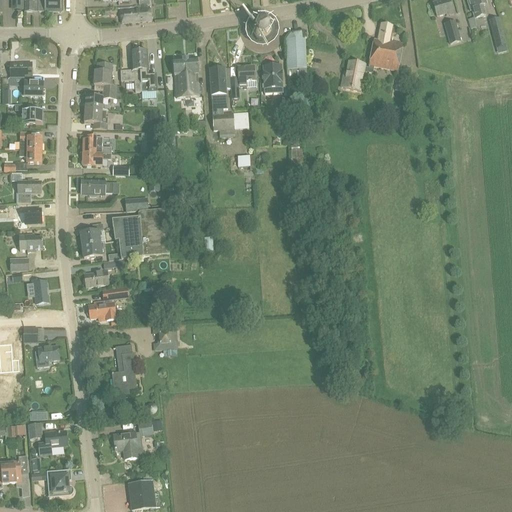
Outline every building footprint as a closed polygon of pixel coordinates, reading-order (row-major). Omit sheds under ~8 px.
[(12,0),(12,10),(23,10),(22,0),(12,0)] [(24,2),(24,13),(60,13),(59,0),(27,0),(27,2),(24,2)] [(140,7),(135,7),(135,12),(121,13),(122,25),(151,22),(150,10),(148,10),(148,6),(149,6),(149,0),(139,0),(139,6),(140,6),(140,7)] [(453,15),(449,0),(433,4),(437,18),(447,15),(447,17),(453,15)] [(474,19),(485,16),(482,7),(486,6),(484,0),(472,0),(467,2),(470,12),(472,12),(473,15),(474,19)] [(499,18),(489,22),(498,55),(507,52),(499,18)] [(450,45),(461,42),(455,22),(444,25),(450,45)] [(264,23),(262,23),(258,23),(258,24),(257,24),(256,26),(254,29),(253,32),(254,36),(257,40),(261,41),(264,41),(267,40),(270,37),(271,33),(271,29),(269,26),(266,24),(264,23)] [(369,68),(373,68),(398,73),(403,44),(390,42),(393,28),(380,25),(377,41),(374,40),(369,66),(369,68)] [(292,34),(287,40),(288,71),(308,70),(307,50),(307,40),(306,32),(292,34)] [(156,74),(149,75),(147,53),(139,54),(140,77),(141,84),(141,93),(142,101),(144,101),(145,101),(146,100),(147,100),(147,99),(148,98),(148,97),(148,96),(148,93),(150,93),(157,92),(156,74)] [(140,77),(139,54),(131,54),(132,72),(120,73),(121,83),(135,82),(136,94),(141,93),(141,84),(140,77)] [(175,78),(175,89),(176,100),(199,98),(197,76),(198,76),(197,60),(174,62),(175,78)] [(372,74),(373,68),(369,68),(369,66),(368,65),(348,61),(343,90),(359,93),(363,73),(372,74)] [(25,78),(32,78),(32,64),(10,65),(10,79),(25,78)] [(104,87),(104,93),(121,94),(122,94),(121,87),(114,87),(114,82),(111,82),(112,66),(97,65),(97,73),(95,73),(94,86),(104,87)] [(265,96),(283,95),(282,90),(282,73),(278,73),(278,68),(264,69),(265,91),(265,96)] [(239,89),(257,88),(256,82),(254,82),(254,69),(239,70),(239,89)] [(226,91),(225,72),(225,70),(210,71),(213,132),(219,132),(234,131),(248,130),(247,114),(223,116),(223,111),(227,110),(226,91)] [(23,79),(9,80),(9,88),(12,88),(12,86),(23,86),(23,79)] [(25,84),(25,88),(25,91),(21,91),(21,98),(42,98),(43,85),(25,84)] [(238,87),(231,87),(231,90),(232,100),(239,99),(238,87)] [(116,94),(104,93),(103,99),(86,98),(86,99),(83,99),(83,106),(85,106),(85,111),(102,112),(102,111),(103,101),(116,101),(116,94)] [(287,100),(276,101),(276,115),(287,115),(287,100)] [(22,113),(22,125),(42,125),(42,112),(28,112),(28,106),(15,106),(15,113),(22,113)] [(106,111),(102,111),(102,112),(85,111),(84,124),(93,125),(92,131),(107,132),(108,119),(106,119),(106,111)] [(285,130),(284,130),(283,130),(282,130),(281,131),(280,132),(280,133),(279,133),(279,134),(279,135),(279,136),(279,137),(280,137),(280,138),(280,139),(281,139),(281,140),(282,140),(283,140),(284,140),(284,141),(285,141),(285,140),(286,140),(287,140),(288,140),(288,139),(289,139),(289,138),(290,137),(290,136),(290,135),(290,134),(290,133),(289,132),(288,131),(287,130),(286,130),(285,130)] [(41,139),(30,139),(30,134),(20,134),(19,152),(28,152),(41,152),(41,139)] [(148,136),(148,145),(160,145),(161,136),(148,136)] [(302,151),(300,151),(299,136),(290,137),(293,181),(313,180),(312,172),(304,173),(302,151)] [(96,155),(110,155),(111,155),(111,149),(102,149),(103,139),(96,139),(88,139),(88,142),(84,142),(83,155),(96,155)] [(167,157),(175,157),(174,140),(166,140),(167,157)] [(41,152),(28,152),(19,152),(19,160),(28,160),(28,165),(41,165),(41,152)] [(102,161),(110,161),(110,155),(96,155),(83,155),(83,168),(101,168),(102,161)] [(238,168),(250,168),(250,171),(255,171),(254,157),(249,157),(238,157),(238,168)] [(113,177),(129,177),(129,168),(113,167),(113,177)] [(96,196),(97,196),(97,195),(112,195),(112,186),(103,186),(103,183),(96,183),(96,182),(90,182),(90,183),(83,183),(82,196),(89,196),(89,199),(96,199),(96,196)] [(41,183),(18,184),(18,196),(17,196),(17,204),(31,204),(31,196),(41,196),(41,183)] [(130,201),(131,213),(147,211),(146,200),(130,201)] [(18,216),(19,222),(25,222),(26,226),(42,225),(42,211),(25,212),(25,215),(18,216)] [(127,261),(135,260),(143,259),(144,259),(144,258),(169,256),(166,211),(139,213),(139,214),(138,214),(138,220),(133,220),(112,222),(113,224),(115,243),(119,242),(120,255),(121,261),(127,261)] [(81,235),(82,247),(100,245),(99,237),(102,237),(102,232),(104,232),(103,225),(92,226),(93,233),(81,235)] [(42,238),(41,238),(42,238),(35,239),(34,235),(19,236),(20,252),(28,251),(27,249),(35,249),(35,251),(42,250),(42,251),(43,251),(42,247),(43,247),(44,247),(44,246),(44,242),(43,241),(42,241),(42,238)] [(216,239),(209,239),(210,252),(217,252),(216,239)] [(100,245),(82,247),(84,260),(102,257),(101,250),(104,249),(103,244),(100,245)] [(109,263),(121,261),(120,255),(108,257),(109,263)] [(10,274),(29,273),(29,260),(10,261),(10,274)] [(103,271),(127,268),(126,262),(103,264),(103,271)] [(95,276),(85,277),(86,289),(109,286),(108,274),(103,275),(102,271),(95,272),(95,276)] [(13,283),(23,282),(23,275),(12,276),(13,283)] [(39,282),(33,282),(36,306),(49,304),(47,283),(39,284),(39,282)] [(104,302),(110,301),(115,300),(115,302),(128,300),(127,290),(103,293),(104,302)] [(111,305),(110,301),(104,302),(104,303),(94,304),(94,307),(89,307),(89,311),(88,311),(87,312),(87,316),(89,318),(90,317),(90,321),(106,319),(107,322),(116,321),(115,312),(112,312),(111,305)] [(177,351),(176,327),(152,328),(153,337),(158,337),(158,346),(153,346),(153,352),(177,351)] [(24,345),(37,345),(37,330),(24,330),(24,345)] [(0,363),(0,369),(13,368),(13,373),(19,372),(18,360),(12,361),(11,345),(0,345),(0,363)] [(112,375),(114,391),(114,397),(129,395),(129,391),(137,390),(134,362),(136,362),(135,355),(133,355),(132,347),(116,349),(119,374),(112,375)] [(50,363),(60,362),(58,348),(38,350),(39,353),(36,354),(38,370),(50,369),(50,363)] [(115,453),(124,452),(125,461),(139,459),(136,439),(153,437),(153,433),(151,423),(151,422),(137,424),(138,434),(113,437),(115,453)] [(161,422),(151,423),(153,433),(162,431),(161,422)] [(28,426),(30,441),(43,440),(42,425),(28,426)] [(52,456),(51,449),(67,448),(66,433),(45,435),(46,445),(39,446),(40,457),(52,456)] [(19,465),(8,465),(10,485),(21,485),(21,487),(29,487),(27,458),(19,459),(19,465)] [(0,486),(10,485),(8,465),(0,465),(0,486)] [(73,490),(73,489),(72,489),(72,488),(71,488),(71,487),(70,487),(69,487),(68,487),(68,483),(72,482),(71,472),(47,474),(49,499),(69,498),(70,498),(70,497),(71,497),(72,497),(72,496),(73,496),(73,495),(73,494),(74,494),(74,493),(74,492),(74,491),(73,490)] [(152,478),(143,479),(144,484),(128,486),(131,511),(156,509),(155,504),(160,503),(159,500),(164,499),(162,482),(153,483),(152,483),(152,478)]
